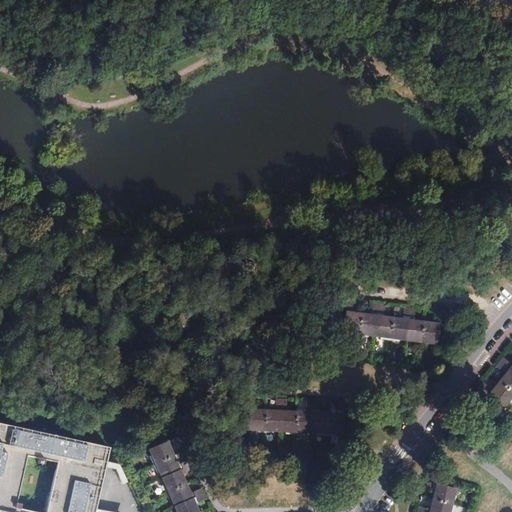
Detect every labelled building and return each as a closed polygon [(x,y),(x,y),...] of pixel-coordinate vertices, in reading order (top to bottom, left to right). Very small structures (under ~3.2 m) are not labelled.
[(436,313),(428,312),(427,323),(421,322),(415,321),(409,320),(411,310),(398,308),(397,318),(390,318),(384,317),(377,316),(378,306),(368,304),(367,314),(360,313),(353,312),(346,311),(347,301),(342,301),(338,330),(432,343),(436,313)] [(506,374),(511,367),(511,363),(504,357),(496,366),(506,374)] [(511,367),(506,374),(501,380),(497,385),(492,391),(483,383),(479,388),(502,407),(511,395),(511,367)] [(339,434),(340,405),(331,404),(330,414),(325,414),(319,414),(314,414),(315,403),(301,403),(301,413),(295,412),(289,412),(282,412),(283,402),(268,401),(268,411),(262,411),(256,410),(252,410),(252,400),(242,400),(241,429),(339,434)] [(96,511),(109,448),(0,422),(0,511),(96,511)] [(169,435),(145,446),(144,448),(171,511),(191,511),(188,504),(198,501),(193,487),(181,491),(179,485),(177,478),(174,472),(184,469),(180,459),(171,463),(168,457),(166,451),(163,445),(172,441),(169,435)] [(433,491),(435,483),(422,479),(420,487),(433,491)] [(445,511),(452,487),(435,483),(433,491),(431,497),(429,503),(427,509),(426,511),(445,511)]
